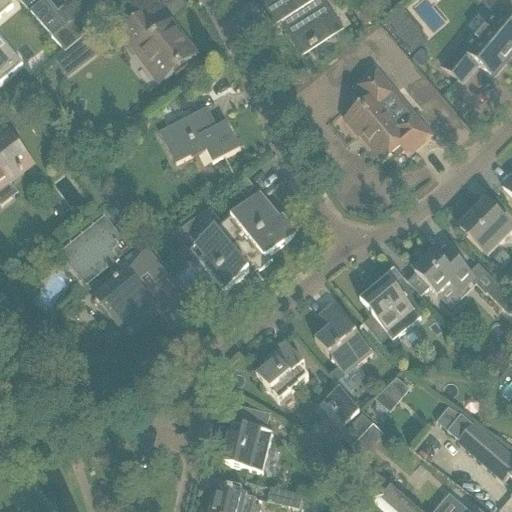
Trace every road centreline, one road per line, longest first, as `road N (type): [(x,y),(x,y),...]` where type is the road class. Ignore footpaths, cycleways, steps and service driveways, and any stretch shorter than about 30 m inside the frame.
road 1 (unclassified): [(179,511),(206,364),(351,247)]
road 2 (unclassified): [(351,247),(301,181),(208,0)]
road 3 (unclassified): [(351,247),(425,212),(511,128)]
